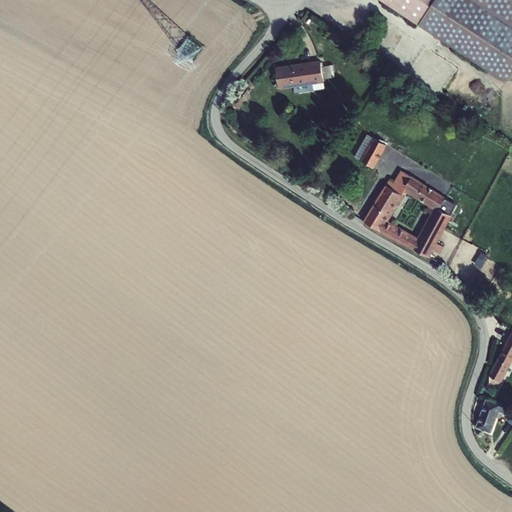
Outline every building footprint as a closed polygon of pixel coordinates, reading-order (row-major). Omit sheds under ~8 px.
[(383,0),(454,48),(479,0),(383,0)] [(511,0),(479,0),(454,48),(502,81),(511,65),(511,0)] [(317,59),(273,65),(275,83),(320,78),(317,59)] [(369,138),(356,160),(368,166),(380,144),(369,138)] [(381,220),(400,187),(407,176),(396,169),(388,182),(384,180),(359,220),(372,228),(421,256),(426,247),(431,251),(435,245),(429,241),(444,213),(433,206),(439,196),(416,181),(408,192),(426,203),(423,208),(429,211),(416,233),(411,231),(408,235),(381,220)] [(400,187),(408,192),(416,181),(407,176),(400,187)] [(495,382),(511,347),(511,333),(507,330),(484,377),(495,382)] [(511,412),(482,402),(473,431),(488,436),(495,414),(509,418),(507,425),(511,426),(511,412)]
